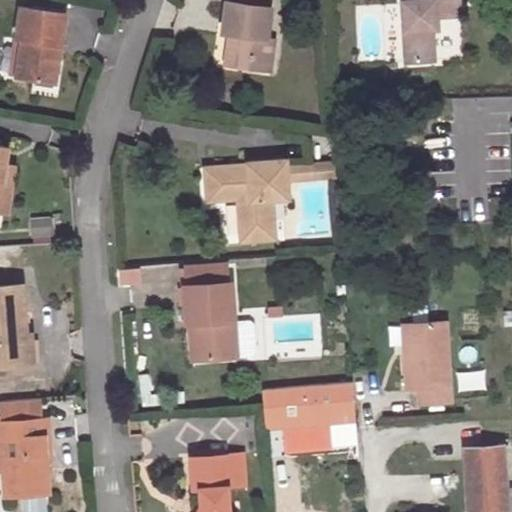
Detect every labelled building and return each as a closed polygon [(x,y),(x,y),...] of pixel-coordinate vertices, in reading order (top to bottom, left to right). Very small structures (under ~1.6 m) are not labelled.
[(24,0),(20,0),(16,32),(23,34),(17,71),(57,76),(66,6),(24,0)] [(220,0),(219,5),(213,27),(244,36),(246,32),(258,36),(263,17),(256,15),(260,0),(220,0)] [(440,0),(406,0),(408,48),(437,48),(436,14),(441,13),(442,3),(440,1),(440,0)] [(244,36),(213,27),(210,36),(255,48),(258,36),(246,32),(244,36)] [(23,34),(16,32),(10,71),(17,71),(23,34)] [(0,192),(11,195),(16,167),(6,165),(8,157),(11,141),(0,138),(0,192)] [(253,153),(210,157),(213,190),(242,188),(245,232),(278,230),(275,191),(293,189),(292,171),(291,153),(290,148),(254,151),(253,153)] [(313,152),(314,170),(339,168),(338,150),(313,152)] [(291,153),(292,171),(314,170),(313,152),(291,153)] [(6,165),(16,167),(17,159),(8,157),(6,165)] [(11,195),(0,192),(0,206),(9,208),(11,195)] [(32,217),(33,242),(56,241),(55,216),(32,217)] [(191,315),(194,315),(202,315),(204,354),(257,350),(264,343),(262,320),(256,315),(240,315),(236,274),(234,274),(233,256),(189,258),(191,274),(190,280),(191,315)] [(22,279),(0,281),(0,361),(24,360),(21,328),(26,327),(22,279)] [(274,300),(275,310),(286,310),(285,299),(274,300)] [(202,315),(194,315),(196,354),(204,354),(202,315)] [(421,398),(455,395),(450,315),(404,318),(408,382),(420,381),(421,398)] [(21,328),(24,360),(34,359),(31,327),(26,327),(21,328)] [(266,387),(268,423),(283,421),(328,418),(357,416),(354,380),(266,387)] [(0,396),(0,419),(48,416),(46,394),(0,396)] [(0,435),(1,436),(3,469),(4,494),(47,491),(45,459),(42,434),(49,433),(48,416),(0,419),(0,435)] [(328,418),(283,421),(285,446),(330,443),(328,418)] [(51,459),(49,433),(42,434),(45,459),(51,459)] [(474,505),(510,503),(508,481),(506,437),(470,439),(474,505)] [(245,454),(193,459),(195,492),(202,492),(202,511),(232,511),(231,490),(248,488),(245,454)]
